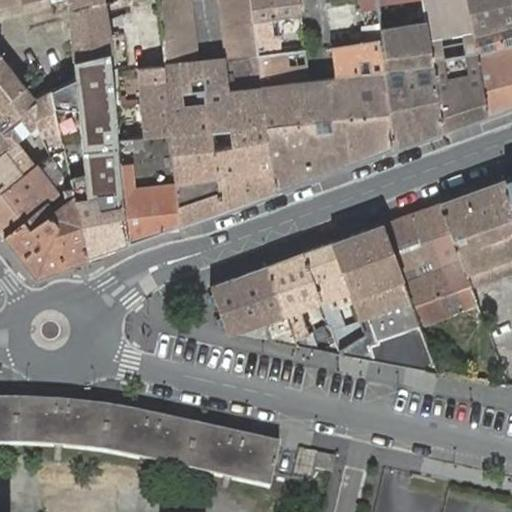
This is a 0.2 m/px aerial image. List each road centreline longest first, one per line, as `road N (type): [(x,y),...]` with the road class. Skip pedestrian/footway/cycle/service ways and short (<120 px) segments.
road 1 (secondary): [(212,248),(511,139)]
road 2 (residential): [(91,353),(360,414)]
road 3 (secondary): [(212,248),(58,295)]
road 4 (residential): [(360,414),(511,448)]
road 5 (secondary): [(94,344),(156,277),(212,248)]
